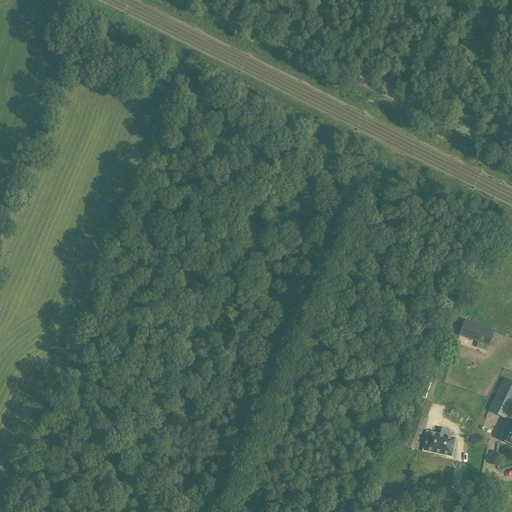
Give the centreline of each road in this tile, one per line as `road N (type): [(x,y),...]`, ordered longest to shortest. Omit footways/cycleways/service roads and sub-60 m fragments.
road 1 (tertiary): [(511,155),(196,0)]
road 2 (unclassified): [(355,511),(511,475)]
